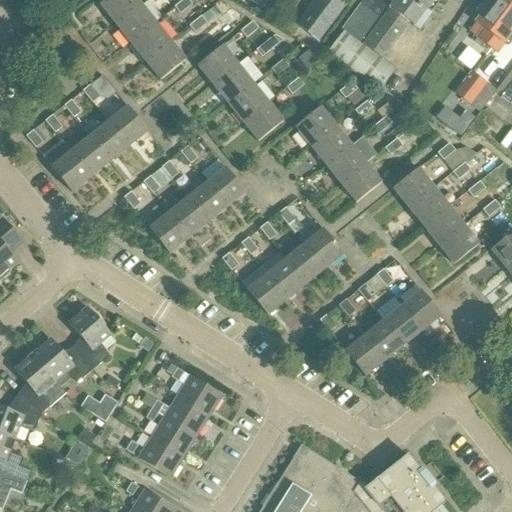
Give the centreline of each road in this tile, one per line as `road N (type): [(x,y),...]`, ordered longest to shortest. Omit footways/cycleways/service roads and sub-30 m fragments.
road 1 (residential): [(511,472),(448,392),(380,447),(293,394)]
road 2 (residential): [(293,394),(81,260)]
road 3 (residential): [(218,511),(293,394)]
road 4 (residential): [(81,260),(0,168)]
